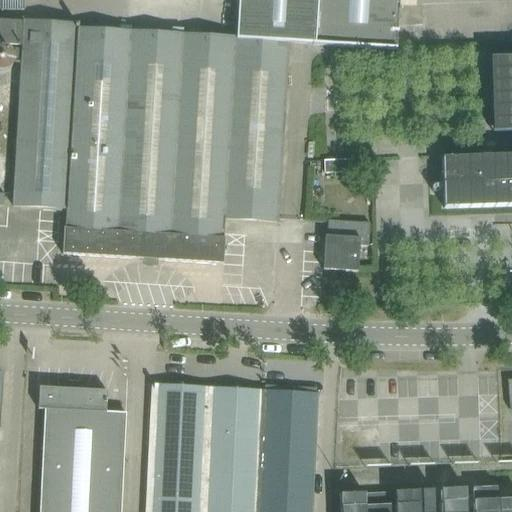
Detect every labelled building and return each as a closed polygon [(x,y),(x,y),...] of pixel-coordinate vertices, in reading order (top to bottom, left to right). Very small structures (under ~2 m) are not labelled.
[(396,49),(399,0),(237,0),(235,40),(78,30),(79,26),(0,20),(0,46),(22,48),(12,207),(65,210),(64,229),(63,229),(61,255),(141,260),(141,266),(156,267),(157,261),(222,264),(224,238),(223,238),(224,220),(276,223),(287,42),(396,49)] [(0,75),(4,75),(9,73),(12,68),(13,63),(12,57),(9,53),(4,50),(0,50),(0,75)] [(511,58),(489,60),(491,133),(511,132),(511,156),(441,159),(443,209),(511,206),(511,58)] [(0,151),(0,183),(8,184),(10,153),(0,151)] [(323,161),(324,174),(373,173),(373,160),(323,161)] [(322,270),(357,272),(358,246),(367,247),(369,224),(326,221),(325,237),(322,270)] [(44,410),(38,511),(120,511),(125,414),(105,412),(106,391),(77,390),(78,382),(68,381),(67,389),(38,388),(37,410),(44,410)] [(152,406),(146,511),(255,511),(262,392),(153,386),(152,406)] [(262,392),(255,511),(310,511),(311,490),(317,395),(262,392)] [(511,511),(511,488),(483,489),(483,511),(511,511)]
